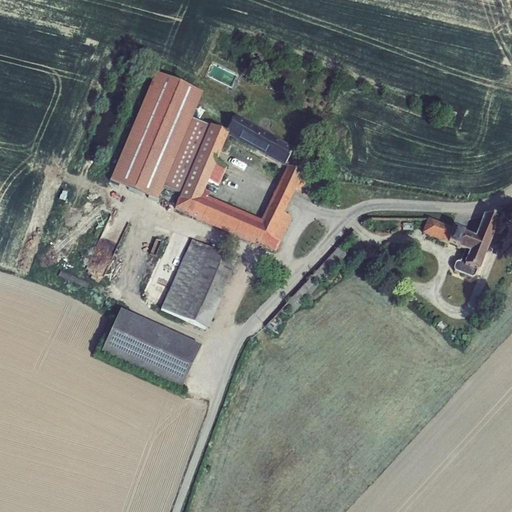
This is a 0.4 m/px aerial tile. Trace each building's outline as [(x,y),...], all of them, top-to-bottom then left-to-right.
[(252,50),(249,56),(261,62),(264,55),(252,50)] [(213,63),(208,77),(233,86),(238,72),(213,63)] [(179,196),(208,127),(191,120),(202,94),(154,74),(109,182),(156,202),(162,188),(179,196)] [(179,196),(172,212),(264,251),(265,249),(275,253),(291,219),(282,214),(293,190),(299,193),(307,178),(298,174),(302,166),(293,162),(289,170),(285,168),(260,222),(207,199),(209,194),(203,191),(207,182),(218,187),(226,168),(215,163),(220,152),(224,154),(230,141),(225,140),(226,137),(282,167),(293,149),(234,116),(224,134),(208,127),(179,196)] [(428,221),(422,235),(457,249),(457,250),(463,252),(459,264),(457,263),(454,264),(452,270),(453,273),(471,279),(473,278),(476,272),(477,272),(500,218),(483,216),(474,240),(428,221)] [(191,241),(159,310),(206,331),(237,262),(191,241)] [(337,248),(265,328),(274,335),(346,256),(337,248)] [(119,311),(100,354),(180,391),(200,347),(119,311)]
